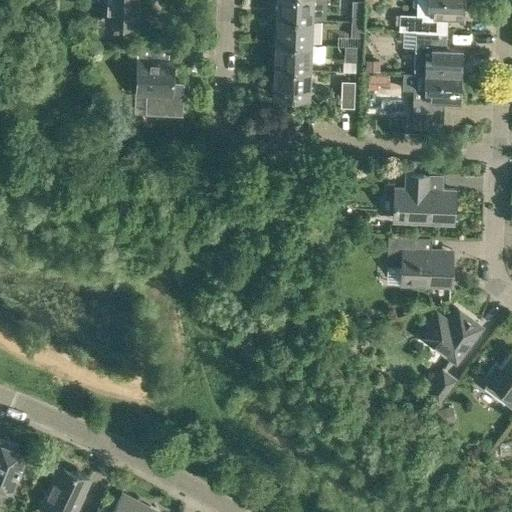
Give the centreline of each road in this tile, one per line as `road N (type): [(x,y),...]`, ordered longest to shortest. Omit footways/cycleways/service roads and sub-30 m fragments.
road 1 (residential): [(224,0),(221,143),(498,153)]
road 2 (residential): [(232,511),(85,432),(0,398)]
road 3 (residential): [(498,153),(506,0)]
road 4 (residential): [(511,294),(495,273),(493,255),(498,153)]
